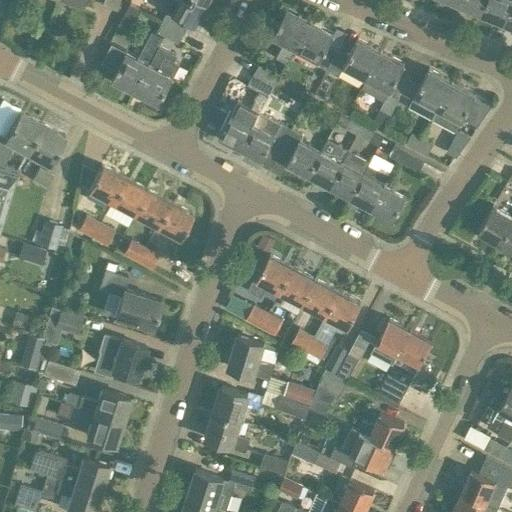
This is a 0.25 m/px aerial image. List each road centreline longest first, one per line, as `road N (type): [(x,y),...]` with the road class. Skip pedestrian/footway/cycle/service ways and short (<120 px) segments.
road 1 (residential): [(136,511),(241,197)]
road 2 (residential): [(403,511),(487,322)]
road 3 (residential): [(398,276),(511,108)]
road 4 (residential): [(171,155),(0,57)]
road 5 (residential): [(398,276),(241,197)]
road 6 (residential): [(171,155),(249,0)]
road 7 (residential): [(357,0),(511,74)]
